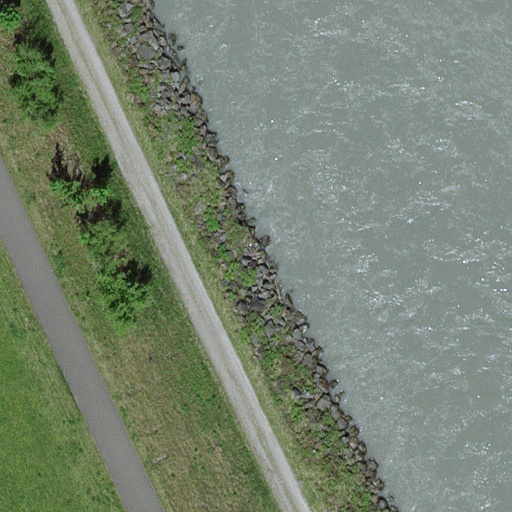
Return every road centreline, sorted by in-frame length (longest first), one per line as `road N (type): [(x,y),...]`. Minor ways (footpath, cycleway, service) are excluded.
road 1 (track): [(58,0),(298,511)]
road 2 (track): [(0,185),(150,511)]
